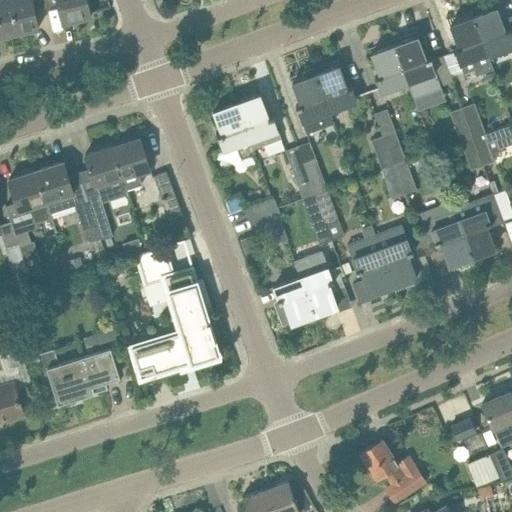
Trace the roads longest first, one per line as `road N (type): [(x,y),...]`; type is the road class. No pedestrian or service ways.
road 1 (unclassified): [(269,381),(159,82)]
road 2 (unclassified): [(269,381),(0,465)]
road 3 (unclassified): [(511,285),(269,381)]
road 4 (unclassified): [(294,435),(511,342)]
road 5 (unclassified): [(159,82),(376,0)]
road 6 (unclassified): [(120,491),(294,435)]
road 7 (residential): [(0,132),(159,82)]
road 8 (residential): [(143,39),(0,71)]
